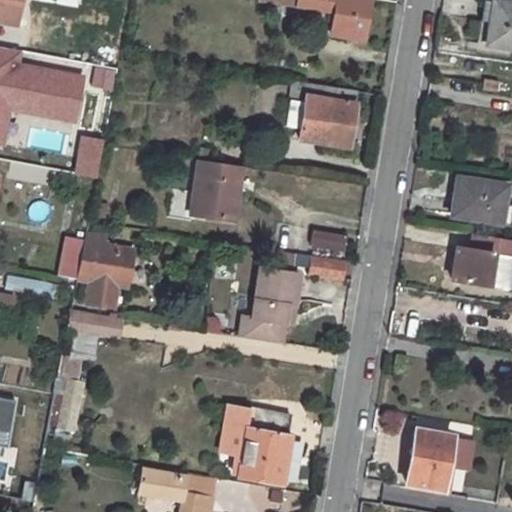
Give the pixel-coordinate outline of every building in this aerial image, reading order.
[(0,0),(0,21),(17,24),(18,18),(21,0),(0,0)] [(21,0),(18,18),(31,20),(34,0),(21,0)] [(258,0),(259,0),(334,13),(331,34),(363,40),(369,0),(258,0)] [(511,2),(495,0),(492,0),(485,44),(511,48),(511,2)] [(0,115),(4,90),(8,74),(9,70),(0,68),(0,115)] [(8,74),(4,90),(18,93),(22,77),(8,74)] [(293,80),(290,100),(305,102),(308,83),(293,80)] [(356,101),(354,101),(356,90),(308,83),(305,102),(290,100),(286,125),(300,127),(299,138),(348,145),(356,101)] [(73,90),(70,104),(83,106),(86,92),(73,90)] [(97,180),(104,141),(80,136),(73,176),(97,180)] [(199,160),(191,214),(235,220),(242,166),(199,160)] [(456,178),(451,216),(509,225),(511,209),(511,205),(504,204),(506,186),(456,178)] [(312,230),(310,245),(344,250),(345,236),(312,230)] [(454,249),(449,278),(504,288),(509,257),(511,257),(511,240),(471,234),(468,251),(454,249)] [(84,235),(75,278),(87,280),(84,302),(113,307),(116,291),(110,290),(111,284),(117,285),(118,276),(128,278),(133,249),(110,245),(109,252),(102,249),(103,244),(104,238),(84,235)] [(301,254),(299,267),(311,268),(312,257),(312,255),(301,254)] [(311,268),(310,273),(342,278),(344,261),(312,257),(311,268)] [(241,315),(237,335),(280,342),(284,323),(287,304),(294,305),(299,274),(258,267),(250,316),(241,315)] [(118,276),(117,285),(126,287),(128,278),(118,276)] [(284,323),(291,324),(294,305),(287,304),(284,323)] [(119,317),(69,309),(66,329),(116,337),(119,317)] [(61,355),(57,377),(66,378),(77,380),(82,359),(61,355)] [(66,378),(57,428),(74,431),(83,381),(77,380),(66,378)] [(290,435),(288,435),(291,415),(226,404),(218,449),(240,453),(236,475),(281,483),(284,466),(290,435)] [(33,411),(27,441),(41,444),(47,414),(33,411)] [(416,429),(411,454),(416,455),(411,483),(444,489),(448,467),(443,466),(449,436),(416,429)] [(448,467),(459,470),(465,440),(449,436),(443,466),(448,467)] [(287,455),(284,466),(293,467),(294,456),(287,455)] [(208,511),(211,497),(182,492),(184,478),(142,471),(139,493),(181,500),(179,511),(208,511)]
